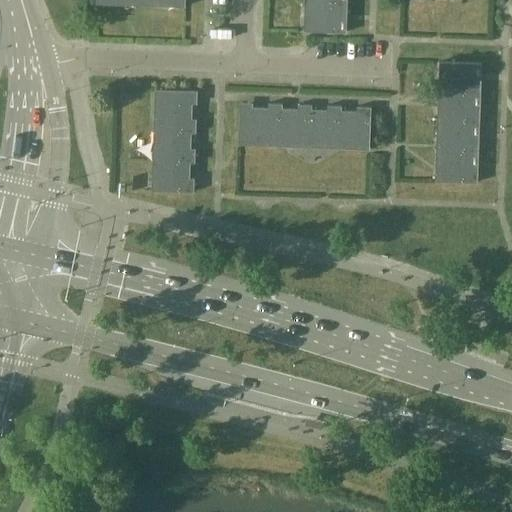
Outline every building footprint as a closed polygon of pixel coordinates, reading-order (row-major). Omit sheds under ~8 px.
[(305,1),(304,32),(341,33),(342,16),(346,16),(347,2),(342,2),(305,1)] [(438,93),(475,94),(480,94),(480,80),(476,80),(476,65),(481,65),(481,64),(439,63),(438,93)] [(155,90),(153,132),(190,133),(195,133),(196,119),(191,119),(191,104),(196,104),(196,103),(197,92),(197,91),(175,91),(163,90),(155,90)] [(437,122),(474,124),(479,124),(479,110),(475,110),(475,94),(438,93),(437,122)] [(250,125),(239,125),(238,145),(280,146),(281,109),(282,104),(268,104),(267,109),(252,108),(252,103),(251,103),(250,125)] [(297,110),(281,109),(280,146),(310,147),(311,110),(311,106),(297,105),(297,110)] [(339,149),(341,111),(341,107),(327,106),(327,111),(311,110),(310,147),(339,149)] [(356,112),(341,111),(339,149),(369,150),(370,108),(356,107),(356,112)] [(436,152),(473,153),(478,154),(478,140),(474,139),(474,124),(437,122),(436,152)] [(153,132),(152,162),(189,163),(194,163),(195,149),(190,149),(190,133),(153,132)] [(436,152),(435,182),(477,183),(477,169),(472,169),(473,153),(436,152)] [(152,162),(151,191),(193,193),(194,179),(189,179),(189,163),(152,162)]
